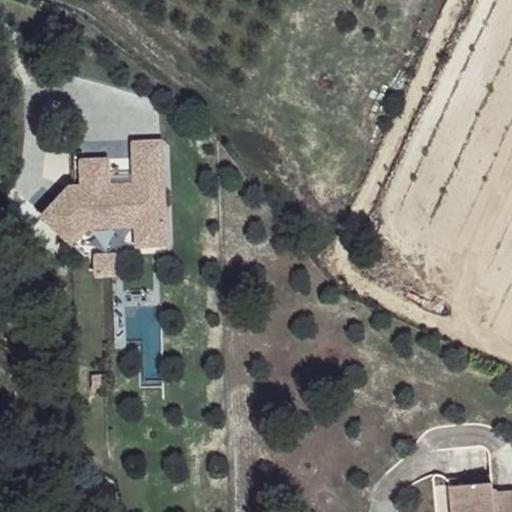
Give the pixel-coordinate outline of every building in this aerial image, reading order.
[(134,243),(170,242),(166,133),(131,134),(133,175),(113,176),(112,149),(79,151),(80,177),(52,179),(55,244),(88,242),(88,223),(133,221),(134,243)] [(94,270),(120,269),(119,248),(93,249),(94,270)] [(445,480),(447,493),(490,488),(489,476),(445,480)] [(490,488),(447,493),(449,511),(492,511),(492,504),(490,488)] [(511,511),(511,502),(492,504),(492,511),(511,511)]
